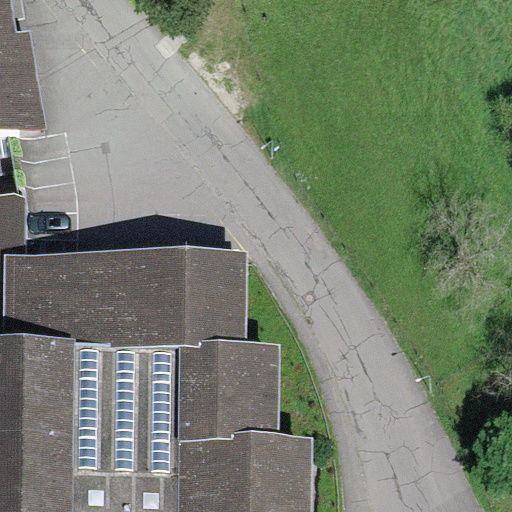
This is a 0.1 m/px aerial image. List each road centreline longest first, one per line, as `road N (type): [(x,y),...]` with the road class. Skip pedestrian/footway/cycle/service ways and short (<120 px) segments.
road 1 (residential): [(328,313),(242,170),(97,0)]
road 2 (residential): [(459,511),(431,453),(328,313)]
road 3 (residential): [(393,511),(328,313)]
